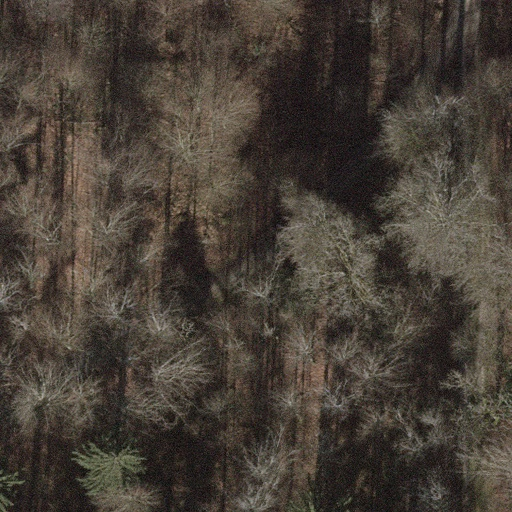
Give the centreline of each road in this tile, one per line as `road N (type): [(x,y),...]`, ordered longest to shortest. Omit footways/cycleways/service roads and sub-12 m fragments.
road 1 (track): [(466,21),(409,116),(276,253),(106,344),(19,406),(0,405)]
road 2 (track): [(479,511),(467,403),(489,206),(466,21)]
